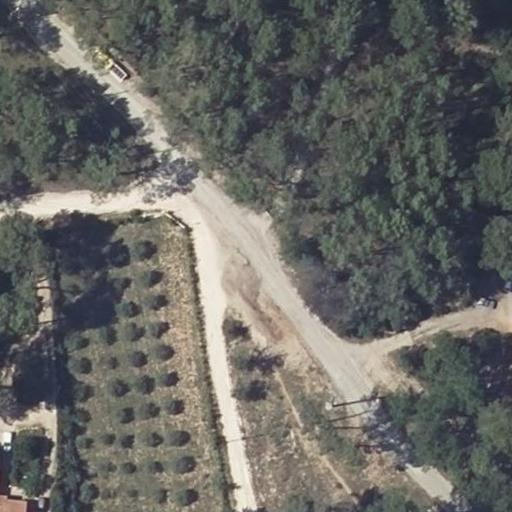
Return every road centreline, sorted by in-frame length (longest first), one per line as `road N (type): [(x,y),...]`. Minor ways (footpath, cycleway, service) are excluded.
road 1 (unclassified): [(212,204),(420,465),(469,511)]
road 2 (residential): [(212,204),(209,296),(247,511)]
road 3 (unclassified): [(13,0),(201,191)]
road 4 (residential): [(201,191),(0,214)]
